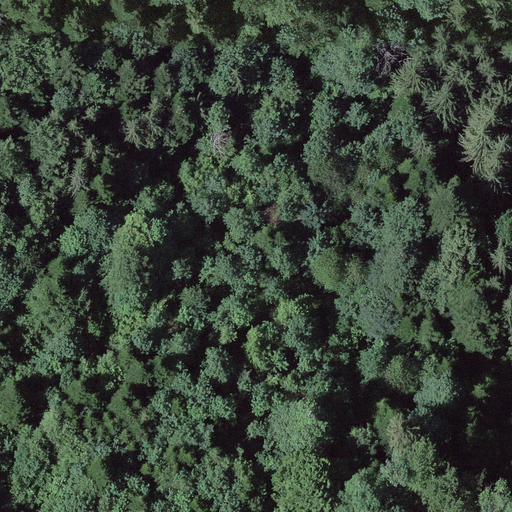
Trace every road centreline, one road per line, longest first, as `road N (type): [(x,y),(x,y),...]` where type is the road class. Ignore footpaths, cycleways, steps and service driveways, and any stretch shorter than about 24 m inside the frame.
road 1 (track): [(0,277),(152,183),(379,0)]
road 2 (track): [(40,252),(9,467),(28,511)]
